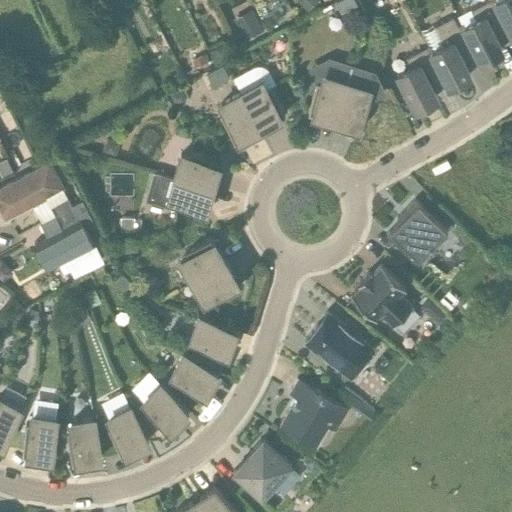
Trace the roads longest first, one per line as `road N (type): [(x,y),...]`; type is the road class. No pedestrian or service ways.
road 1 (residential): [(0,480),(82,497),(150,479),(204,446),(248,388),(292,260)]
road 2 (residential): [(352,188),(316,162),(273,174),(257,200),(257,223),(272,249),(292,260)]
road 3 (residential): [(352,188),(511,93)]
